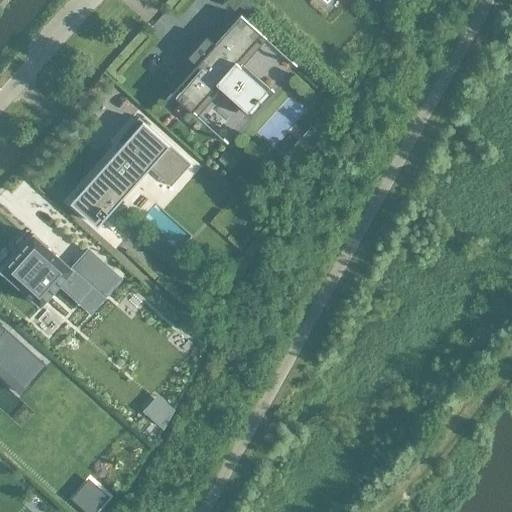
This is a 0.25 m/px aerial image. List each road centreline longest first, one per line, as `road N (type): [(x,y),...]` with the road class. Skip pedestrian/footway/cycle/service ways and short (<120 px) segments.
road 1 (unknown): [(501,0),(218,511)]
road 2 (residential): [(0,101),(91,0)]
